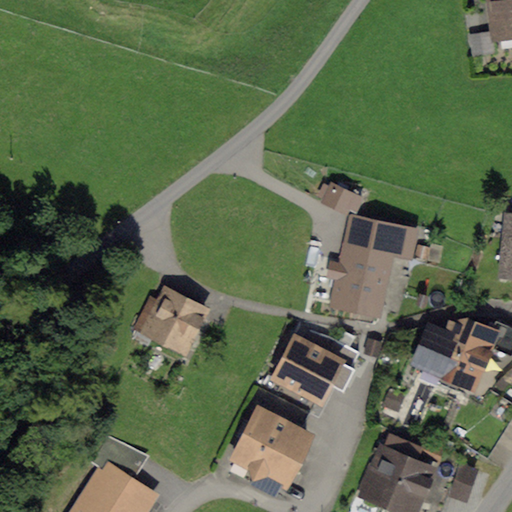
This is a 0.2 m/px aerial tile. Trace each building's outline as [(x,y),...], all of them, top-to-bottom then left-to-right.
[(511,0),(491,0),(496,33),(511,30),(511,0)] [(472,35),(474,55),(492,53),(489,33),(472,35)] [(333,187),(326,201),(344,209),(351,195),(333,187)] [(352,215),(348,234),(357,236),(355,245),(346,244),(335,298),(371,305),(385,248),(408,253),(413,234),(374,225),(375,220),(352,215)] [(202,305),(171,290),(151,329),(181,345),(202,305)] [(431,328),(417,361),(470,383),(492,330),(466,319),(453,323),(448,335),(431,328)] [(277,376),(269,391),(310,411),(336,359),(296,339),(277,376)] [(511,402),(490,389),(458,440),(482,455),(511,405),(511,402)] [(302,426),(310,411),(269,391),(229,471),(275,494),(306,434),(300,430),(302,426)] [(137,511),(148,496),(118,476),(136,449),(108,436),(91,461),(104,469),(76,511),(137,511)] [(413,437),(409,447),(436,459),(440,449),(413,437)] [(391,440),(370,494),(409,510),(417,489),(424,492),(433,471),(399,457),(404,446),(391,440)] [(460,465),(451,493),(465,498),(475,470),(460,465)]
